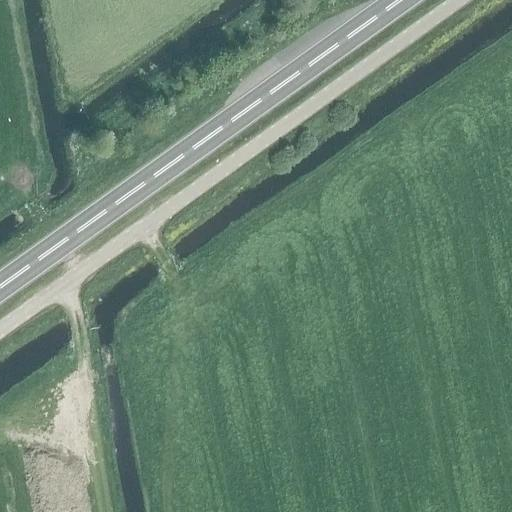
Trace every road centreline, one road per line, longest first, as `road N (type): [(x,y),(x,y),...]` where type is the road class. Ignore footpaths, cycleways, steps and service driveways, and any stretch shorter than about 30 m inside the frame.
road 1 (unclassified): [(0,330),(459,0)]
road 2 (primary): [(0,287),(400,0)]
